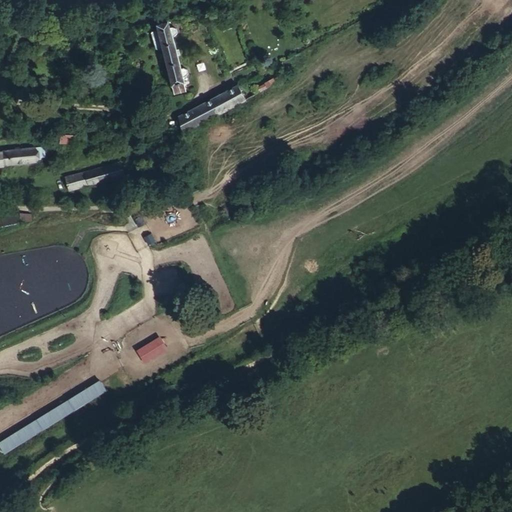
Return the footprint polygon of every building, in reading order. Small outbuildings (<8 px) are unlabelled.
[(39,15),(29,15),(29,23),(40,23),(39,15)] [(172,38),(170,29),(168,21),(157,24),(158,30),(151,32),(155,51),(162,49),(171,87),(172,87),(174,95),(184,92),(182,84),(184,84),(182,79),(180,71),(172,38)] [(259,89),(261,93),(283,81),(281,77),(274,81),(273,79),(264,84),(265,86),(259,89)] [(179,118),(183,135),(246,101),(238,86),(179,118)] [(75,134),(61,134),(61,145),(75,145),(75,134)] [(44,148),(0,153),(0,166),(45,161),(44,148)] [(98,184),(124,177),(121,164),(57,182),(58,188),(66,186),(69,193),(98,184)] [(124,177),(98,184),(100,190),(125,183),(124,177)] [(19,216),(0,219),(0,229),(21,225),(21,226),(32,224),(31,216),(19,216)]
